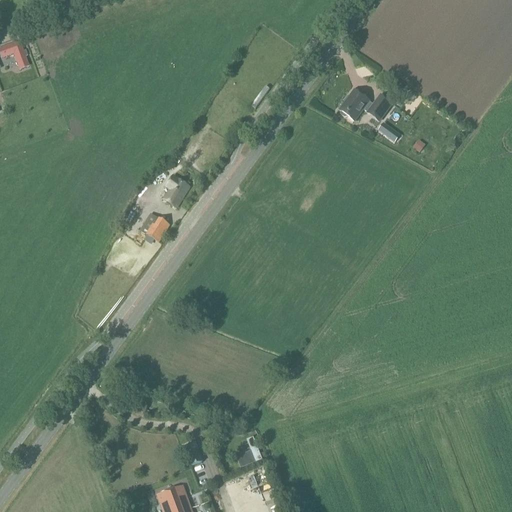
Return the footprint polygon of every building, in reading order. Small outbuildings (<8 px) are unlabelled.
[(0,49),(0,56),(0,57),(1,59),(2,59),(14,55),(18,67),(27,63),(25,58),(27,57),(25,52),(23,53),(19,43),(0,49)] [(368,114),(367,114),(379,123),(392,105),(381,97),(373,107),(368,103),(369,102),(355,92),(340,112),(341,113),(341,115),(345,118),(347,117),(354,123),(363,110),(368,114)] [(394,131),(384,124),(378,132),(388,139),(394,131)] [(420,154),(425,146),(421,144),(416,151),(420,154)] [(177,209),(190,188),(173,177),(166,188),(169,190),(163,200),(177,209)] [(284,186),(287,179),(281,177),(279,183),(284,186)] [(311,196),(296,213),(303,219),(318,202),(311,196)] [(161,240),(170,227),(157,218),(145,236),(153,240),(159,244),(161,240)] [(159,440),(163,455),(188,449),(184,434),(159,440)] [(247,441),(252,454),(244,457),(244,455),(236,458),(241,470),(262,461),(253,438),(247,441)] [(127,468),(154,458),(151,450),(124,461),(127,468)] [(203,463),(197,451),(183,456),(189,469),(203,463)] [(190,511),(182,488),(158,497),(164,511),(190,511)]
